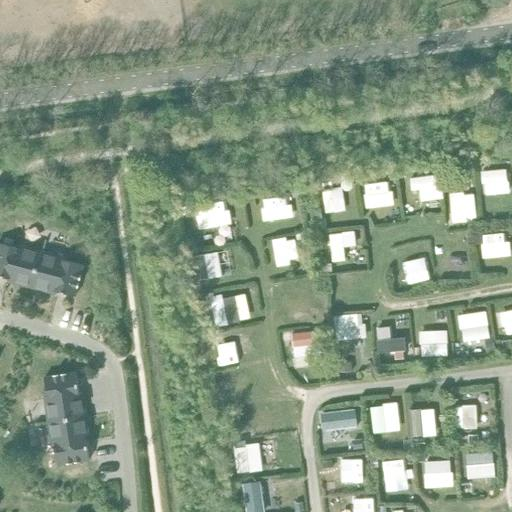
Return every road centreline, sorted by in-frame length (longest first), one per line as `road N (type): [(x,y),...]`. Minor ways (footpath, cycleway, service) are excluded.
road 1 (unclassified): [(0,100),(511,32)]
road 2 (residential): [(511,370),(318,396),(308,423),(316,511)]
road 3 (residential): [(0,318),(68,337),(112,363),(130,511)]
